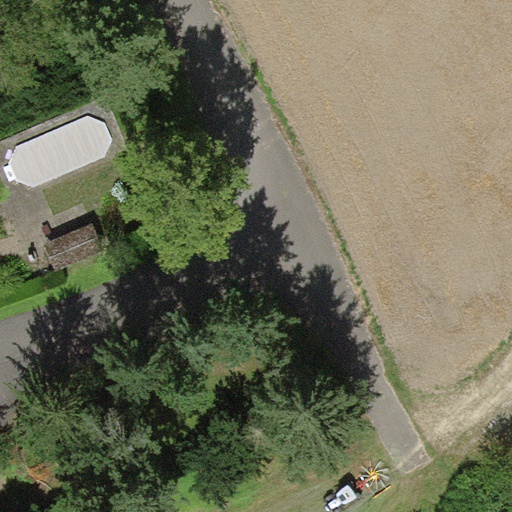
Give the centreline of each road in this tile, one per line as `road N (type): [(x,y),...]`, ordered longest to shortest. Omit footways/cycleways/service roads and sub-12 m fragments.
road 1 (track): [(420,471),(170,0)]
road 2 (track): [(511,362),(481,400),(404,441)]
